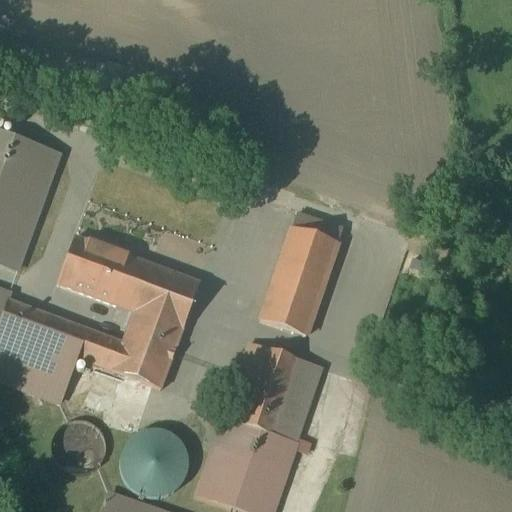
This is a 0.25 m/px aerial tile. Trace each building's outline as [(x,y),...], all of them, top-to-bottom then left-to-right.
[(171,82),(131,68),(115,116),(141,125),(137,137),(151,142),(171,82)] [(59,158),(0,136),(0,265),(17,272),(59,158)] [(297,216),(260,325),(305,340),(343,232),(297,216)] [(150,269),(77,241),(75,240),(74,242),(74,243),(58,286),(58,287),(57,288),(59,289),(133,316),(150,269)] [(11,300),(0,295),(0,384),(59,406),(76,362),(161,394),(161,392),(183,332),(199,288),(200,286),(198,286),(150,269),(133,316),(122,346),(9,304),(11,300)] [(250,347),(224,422),(238,427),(263,351),(250,347)] [(323,371),(263,351),(238,427),(297,447),(323,371)] [(238,427),(224,422),(198,498),(237,511),(274,511),(297,447),(238,427)] [(93,429),(91,427),(87,426),(82,425),(77,424),(71,425),(66,427),(63,429),(60,431),(57,434),(55,437),(53,440),(52,443),(51,446),(51,448),(51,452),(51,455),(51,458),(52,460),(53,463),(55,467),(58,471),(60,473),(63,474),(66,477),(71,478),(76,479),(80,479),(83,479),(88,478),(92,476),(95,473),(98,471),(100,468),(102,465),(103,463),(105,459),(105,457),(105,454),(106,451),(105,447),(105,444),(103,441),(101,437),(99,434),(97,431),(93,429)] [(118,465),(119,476),(124,487),(132,495),(143,500),(155,502),(166,499),(176,493),(183,485),(187,474),(187,463),(184,452),(178,443),(169,436),(159,433),(147,433),(136,436),(127,443),(121,453),(118,465)] [(158,511),(106,494),(100,511),(158,511)]
